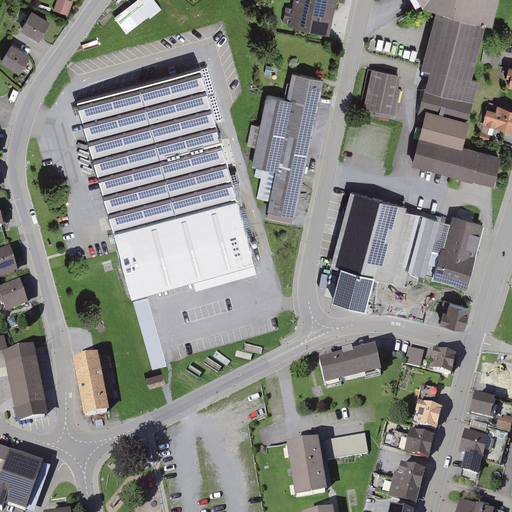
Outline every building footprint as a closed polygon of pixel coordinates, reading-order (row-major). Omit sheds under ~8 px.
[(74,3),(66,0),(58,0),(53,13),(67,19),(74,3)] [(294,0),(293,9),(286,8),(283,23),(329,33),(331,20),(335,0),(294,0)] [(419,0),(423,5),(437,9),(428,45),(422,68),(431,70),(419,114),(426,116),(413,163),(494,184),(501,158),(462,147),(479,79),(471,76),(485,21),(492,23),(497,0),(419,0)] [(56,23),(35,11),(24,31),(44,42),(56,23)] [(36,57),(15,45),(3,64),(24,77),(36,57)] [(501,50),(485,47),(482,63),(498,66),(499,58),(501,50)] [(201,289),(259,273),(256,260),(263,258),(207,66),(80,103),(123,251),(136,294),(148,291),(198,277),(201,289)] [(405,76),(373,69),(364,109),(396,115),(405,76)] [(254,171),(278,175),(271,213),(300,218),(326,84),(297,78),(292,105),(268,100),(254,171)] [(501,112),(491,109),(486,128),(511,134),(511,108),(502,106),(501,112)] [(450,223),(404,211),(406,206),(354,193),(336,267),(341,268),(374,276),(406,285),(409,274),(433,281),(441,248),(444,247),(450,223)] [(482,226),(451,218),(450,223),(444,247),(441,248),(433,281),(464,289),(482,226)] [(0,279),(19,274),(12,251),(3,254),(2,250),(0,250),(0,279)] [(374,276),(341,268),(333,301),(366,309),(374,276)] [(0,291),(0,292),(8,315),(30,308),(22,284),(0,291)] [(146,298),(133,301),(152,370),(166,366),(146,298)] [(470,307),(451,302),(445,327),(464,332),(470,307)] [(6,337),(0,338),(0,353),(10,351),(6,337)] [(50,417),(36,347),(6,354),(21,423),(50,417)] [(430,371),(453,376),(457,358),(446,355),(447,351),(436,348),(430,371)] [(328,389),(385,375),(379,350),(321,364),(328,389)] [(405,366),(421,369),(424,354),(408,350),(405,366)] [(93,361),(72,366),(83,421),(106,413),(93,361)] [(509,369),(483,364),(479,385),(499,389),(498,395),(510,397),(511,384),(511,374),(508,373),(509,369)] [(147,376),(149,387),(166,384),(164,372),(147,376)] [(435,402),(438,389),(422,386),(420,399),(435,402)] [(396,406),(412,410),(414,398),(399,394),(396,406)] [(468,432),(507,442),(511,422),(511,413),(475,404),(468,432)] [(412,425),(436,431),(441,411),(419,405),(416,415),(414,415),(412,425)] [(393,434),(389,449),(430,459),(435,438),(412,432),(411,438),(393,434)] [(499,474),(507,442),(468,432),(466,432),(460,460),(466,461),(462,478),(478,482),(481,470),(499,474)] [(369,452),(366,435),(326,442),(329,459),(369,452)] [(287,448),(296,499),(329,493),(325,468),(320,442),(287,448)] [(288,463),(287,446),(269,447),(270,464),(288,463)] [(0,510),(3,511),(6,506),(23,511),(30,511),(46,466),(6,452),(0,450),(0,510)] [(415,506),(425,470),(402,464),(397,481),(378,476),(372,493),(415,506)] [(500,511),(461,502),(458,511),(500,511)]
